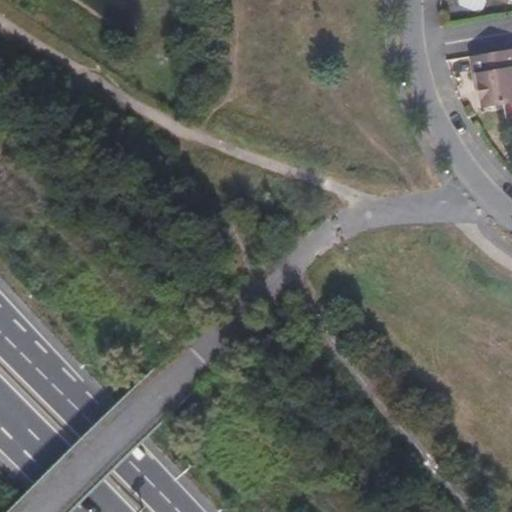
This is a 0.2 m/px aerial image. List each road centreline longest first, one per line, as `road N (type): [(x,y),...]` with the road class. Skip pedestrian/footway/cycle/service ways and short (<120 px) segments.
road 1 (residential): [(411,0),(424,96),(477,193),(511,221)]
road 2 (motorway): [(166,511),(0,332)]
road 3 (motorway): [(0,399),(109,511)]
